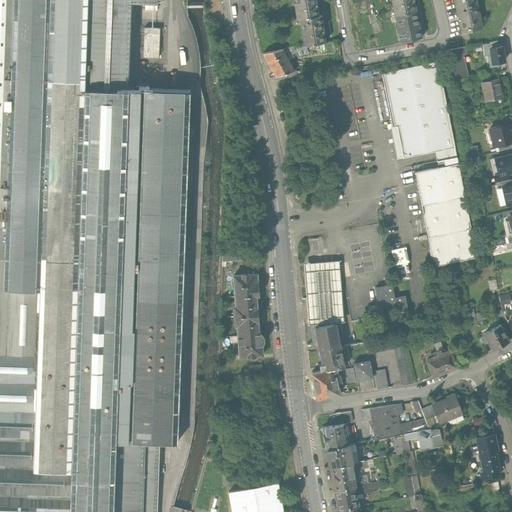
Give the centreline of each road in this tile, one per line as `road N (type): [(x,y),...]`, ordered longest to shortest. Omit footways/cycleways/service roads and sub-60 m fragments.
road 1 (primary): [(303,410),(272,169),(236,0)]
road 2 (residential): [(340,0),(348,49),(360,58),(430,44),(440,33),(435,0)]
road 3 (residential): [(303,410),(404,394),(475,369)]
